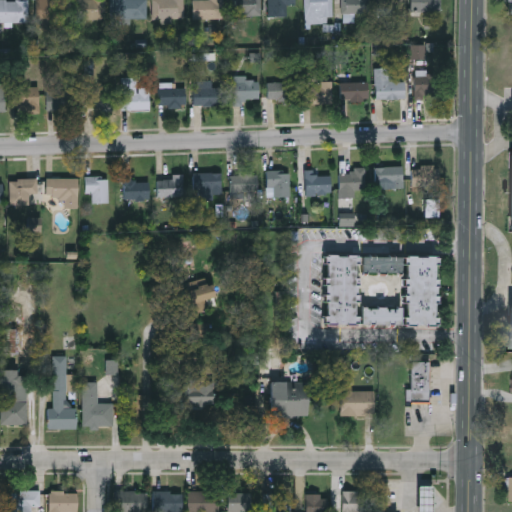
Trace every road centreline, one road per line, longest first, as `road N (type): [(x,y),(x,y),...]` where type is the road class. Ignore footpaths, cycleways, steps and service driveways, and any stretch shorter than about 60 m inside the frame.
road 1 (secondary): [(475,0),(473,511)]
road 2 (residential): [(474,129),(0,146)]
road 3 (tertiary): [(473,458),(0,457)]
